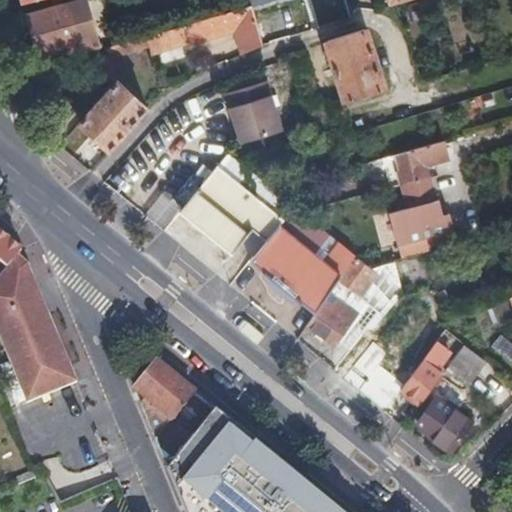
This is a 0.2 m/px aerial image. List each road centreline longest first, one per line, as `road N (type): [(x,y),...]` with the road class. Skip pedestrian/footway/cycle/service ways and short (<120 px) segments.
road 1 (primary): [(431,510),(392,468),(73,205)]
road 2 (primary): [(75,245),(357,473),(431,510)]
road 3 (residential): [(75,245),(91,333),(164,511)]
